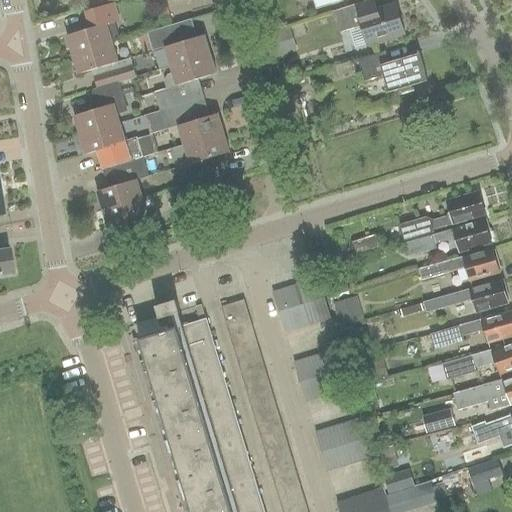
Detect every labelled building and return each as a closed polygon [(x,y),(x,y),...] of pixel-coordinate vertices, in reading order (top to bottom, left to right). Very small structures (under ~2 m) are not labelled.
[(368,44),(405,33),(397,5),(370,14),(366,2),(334,12),(340,33),(362,26),(368,44)] [(90,24),(115,17),(111,4),(86,12),(90,24)] [(211,55),(205,36),(198,38),(192,19),(148,33),(153,51),(165,48),(171,67),(211,55)] [(67,36),(73,55),(113,43),(119,41),(114,22),(67,36)] [(290,53),(283,30),(260,37),(267,60),(290,53)] [(137,77),(133,64),(131,58),(119,62),(113,43),(73,55),(79,74),(93,70),(98,89),(120,82),(137,77)] [(414,86),(428,81),(420,54),(390,63),(386,52),(358,60),(365,82),(384,76),(389,93),(400,90),(401,95),(415,91),(414,86)] [(205,98),(199,80),(217,74),(211,55),(171,67),(173,74),(168,75),(165,82),(167,89),(155,93),(156,94),(161,111),(205,98)] [(349,63),(334,68),(337,78),(352,73),(349,63)] [(128,112),(120,82),(98,89),(93,90),(91,111),(75,116),(81,135),(120,123),(118,115),(128,112)] [(218,114),(210,117),(205,98),(161,111),(167,130),(179,126),(184,145),(185,145),(224,133),(218,114)] [(145,157),(139,138),(126,142),(120,123),(81,135),(86,155),(98,151),(103,170),(145,157)] [(213,183),(206,160),(230,153),(224,133),(185,145),(184,145),(170,149),(176,169),(177,168),(178,172),(184,192),(213,183)] [(143,199),(138,180),(150,175),(145,157),(103,170),(109,188),(98,192),(104,211),(143,199)] [(434,230),(486,215),(479,192),(447,201),(451,216),(434,220),(428,217),(400,225),(405,240),(435,232),(434,230)] [(161,228),(158,215),(152,196),(143,199),(104,211),(109,230),(134,223),(137,235),(161,228)] [(436,244),(456,239),(460,253),(492,244),(485,221),(405,244),(409,257),(437,249),(436,244)] [(381,248),(377,235),(353,243),(357,256),(381,248)] [(0,274),(13,272),(9,249),(0,250),(0,274)] [(464,257),(444,263),(419,270),(422,280),(447,273),(467,268),(471,281),(500,273),(493,250),(465,258),(464,257)] [(334,290),(348,286),(341,262),(328,266),(334,290)] [(319,279),(308,282),(314,302),(326,298),(319,279)] [(509,304),(502,281),(447,296),(425,302),(425,303),(427,311),(449,305),(473,298),(477,313),(509,304)] [(314,302),(308,282),(296,286),(302,305),(314,302)] [(302,305),(296,286),(285,289),(291,309),(302,305)] [(291,309),(285,289),(273,293),(279,312),(291,309)] [(364,320),(358,296),(336,303),(342,326),(364,320)] [(332,318),(326,298),(314,302),(320,322),(332,318)] [(222,307),(225,319),(248,312),(245,300),(222,307)] [(180,313),(176,301),(156,307),(160,319),(180,313)] [(320,322),(314,302),(302,305),(309,325),(320,322)] [(207,320),(202,305),(196,307),(200,322),(207,320)] [(309,325),(302,305),(291,309),(297,329),(309,325)] [(418,305),(402,309),(404,317),(420,313),(418,305)] [(297,329),(291,309),(279,312),(286,332),(297,329)] [(504,339),(511,336),(511,311),(498,316),(460,326),(431,335),(435,349),(464,341),(463,336),(485,330),(489,344),(504,339)] [(252,323),(251,321),(248,312),(225,319),(229,330),(252,323)] [(264,511),(207,320),(200,322),(188,326),(188,325),(140,340),(192,511),(264,511)] [(370,351),(361,322),(340,328),(349,357),(370,351)] [(255,335),(252,323),(229,330),(232,342),(255,335)] [(259,346),(255,335),(232,342),(236,353),(259,346)] [(492,350),(473,356),(445,364),(448,378),(477,370),(476,367),(495,361),(501,375),(511,371),(511,345),(492,353),(492,350)] [(262,358),(259,346),(236,353),(239,365),(262,358)] [(341,349),(329,352),(335,372),(347,368),(341,349)] [(335,372),(329,352),(318,356),(324,375),(335,372)] [(324,375),(318,356),(306,359),(312,379),(324,375)] [(266,370),(262,358),(239,365),(243,376),(266,370)] [(362,384),(386,377),(381,358),(357,365),(362,384)] [(312,379),(306,359),(295,363),(301,383),(312,379)] [(353,388),(347,368),(335,372),(342,392),(353,388)] [(269,381),(266,370),(243,376),(246,388),(269,381)] [(342,392),(335,372),(324,375),(330,395),(342,392)] [(330,395),(324,375),(312,379),(319,399),(330,395)] [(319,399),(312,379),(301,383),(307,402),(319,399)] [(511,405),(511,379),(503,383),(503,381),(455,395),(459,410),(488,402),(491,411),(502,408),(511,405)] [(273,393),(269,381),(246,388),(250,399),(273,393)] [(357,391),(364,413),(376,410),(370,387),(357,391)] [(276,404),(273,393),(250,399),(253,411),(276,404)] [(280,415),(276,404),(253,411),(257,422),(280,415)] [(456,426),(451,409),(423,416),(428,433),(456,426)] [(283,427),(280,415),(257,422),(260,434),(283,427)] [(511,415),(511,416),(492,423),(497,436),(511,430),(511,415)] [(362,419),(351,422),(357,442),(368,438),(362,419)] [(357,442),(351,422),(339,426),(345,445),(357,442)] [(345,445),(339,426),(328,429),(334,449),(345,445)] [(287,438),(283,427),(260,434),(264,445),(287,438)] [(334,449),(328,429),(316,433),(322,452),(334,449)] [(290,450),(287,438),(264,445),(267,457),(290,450)] [(375,458),(368,438),(357,442),(363,462),(375,458)] [(363,462),(357,442),(345,445),(351,465),(363,462)] [(351,465),(345,445),(334,449),(340,469),(351,465)] [(467,467),(492,459),(487,446),(463,454),(464,457),(467,466),(467,467)] [(340,469),(334,449),(322,452),(328,472),(340,469)] [(294,462),(290,450),(267,457),(271,468),(294,462)] [(448,462),(451,472),(467,466),(464,457),(448,462)] [(504,475),(499,459),(471,468),(476,484),(504,475)] [(297,473),(294,462),(271,468),(274,480),(297,473)] [(301,485),(297,473),(274,480),(277,491),(301,485)] [(397,493),(409,489),(417,487),(413,474),(382,483),(384,488),(386,496),(397,493)] [(304,496),(301,485),(277,491),(281,503),(304,496)] [(433,486),(421,489),(427,506),(438,503),(433,486)] [(427,506),(421,489),(418,490),(417,487),(409,489),(415,510),(427,506)] [(390,508),(386,496),(384,488),(372,492),(378,511),(390,508)] [(407,511),(415,510),(409,489),(397,493),(403,511),(407,511)] [(377,511),(378,511),(372,492),(361,495),(365,511),(377,511)] [(403,511),(397,493),(386,496),(390,508),(391,511),(403,511)] [(365,511),(361,495),(349,499),(353,511),(365,511)] [(292,511),(307,508),(304,496),(281,503),(283,511),(292,511)] [(353,511),(349,499),(338,502),(340,511),(353,511)]
